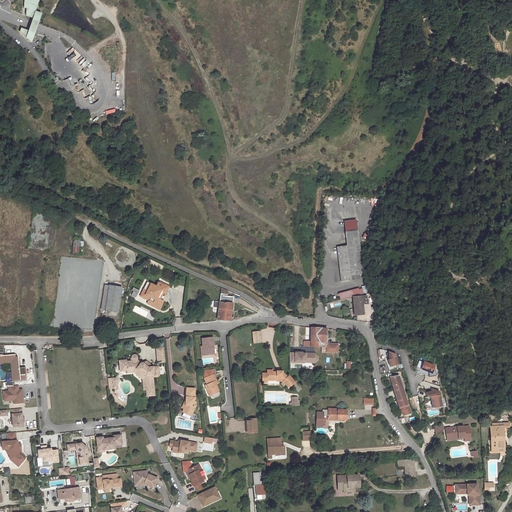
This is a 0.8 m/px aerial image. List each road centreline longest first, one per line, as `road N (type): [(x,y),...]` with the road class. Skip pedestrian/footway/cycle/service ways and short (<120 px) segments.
road 1 (residential): [(39,340),(49,426),(146,424),(181,494),(180,511)]
road 2 (unclassified): [(29,48),(88,107),(104,97),(84,51),(39,27)]
road 3 (unclassified): [(100,228),(244,295),(267,318)]
road 4 (residential): [(444,511),(424,461),(385,409),(371,343)]
road 5 (residential): [(39,340),(221,325)]
